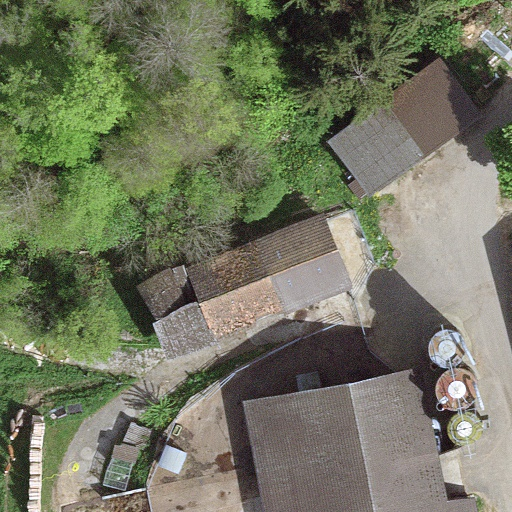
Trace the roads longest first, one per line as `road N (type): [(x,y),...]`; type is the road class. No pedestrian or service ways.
road 1 (track): [(476,253),(252,337),(153,390),(93,440),(83,511)]
road 2 (unclassified): [(511,118),(484,146),(468,184),(476,253),(511,368)]
